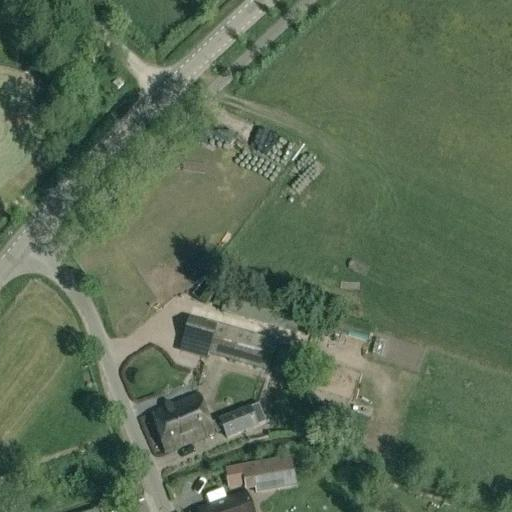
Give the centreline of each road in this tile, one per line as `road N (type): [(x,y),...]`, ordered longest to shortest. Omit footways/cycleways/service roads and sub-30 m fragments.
road 1 (tertiary): [(24,239),(267,0)]
road 2 (unclassified): [(162,511),(85,307),(48,263)]
road 3 (unclassified): [(185,114),(48,263)]
road 4 (unclassified): [(185,114),(307,0)]
